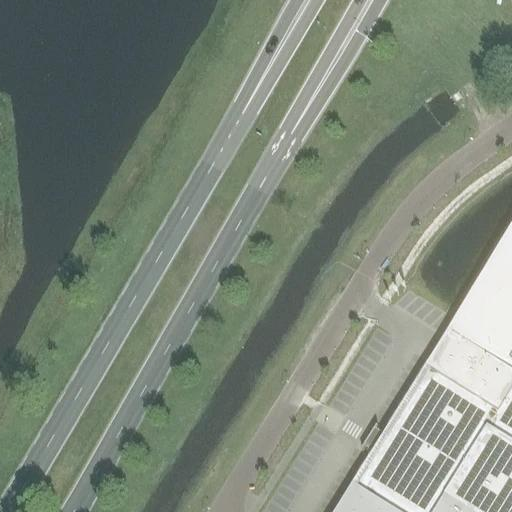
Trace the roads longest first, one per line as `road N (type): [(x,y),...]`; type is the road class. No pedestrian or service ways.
road 1 (primary): [(284,38),(8,511)]
road 2 (primary): [(73,511),(332,64)]
road 3 (unclassified): [(224,511),(398,227),(447,174),(511,130)]
